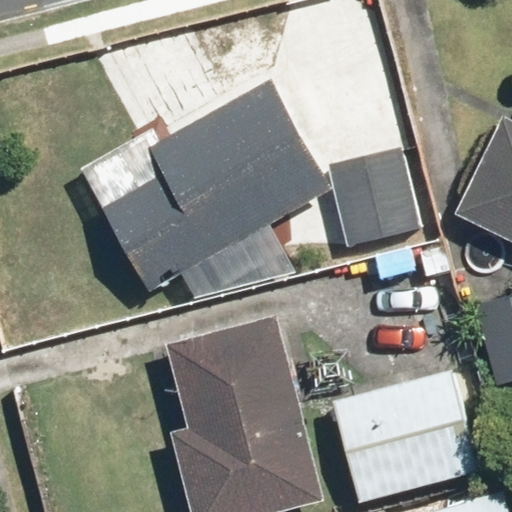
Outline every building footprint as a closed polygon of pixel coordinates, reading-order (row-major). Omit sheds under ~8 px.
[(163,275),(345,182),(303,101),(121,194),(163,275)] [(429,224),(411,146),(351,160),(370,238),(429,224)] [(511,161),(487,212),(511,224),(511,161)] [(511,296),(486,301),(500,378),(511,375),(511,296)] [(236,511),(333,487),(286,309),(173,339),(218,511),(236,511)] [(347,398),(373,497),(490,467),(464,367),(347,398)] [(511,511),(511,488),(430,511),(511,511)]
